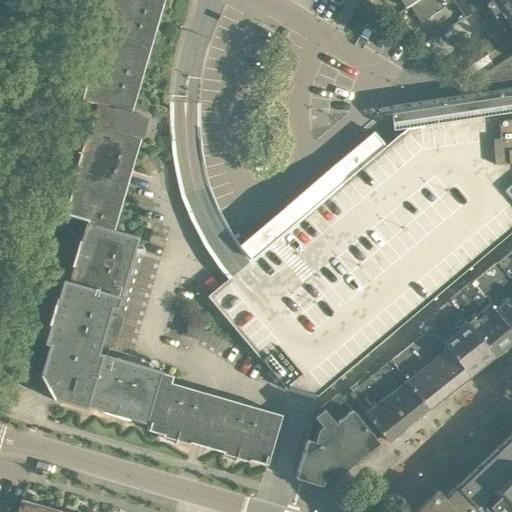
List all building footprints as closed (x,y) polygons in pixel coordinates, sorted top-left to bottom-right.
[(108,226),(120,185),(134,137),(141,139),(147,119),(125,112),(157,0),(109,0),(93,57),(100,59),(93,85),(86,83),(80,100),(86,102),(81,120),(90,122),(85,141),(93,143),(85,169),(77,167),(68,200),(75,203),(71,217),(86,221),(113,229),(114,227),(108,226)] [(418,21),(443,5),(450,0),(452,0),(464,17),(485,3),(489,0),(413,0),(403,7),(405,9),(410,7),(418,21)] [(511,0),(489,0),(485,3),(494,16),(496,14),(503,25),(507,22),(511,19),(511,0)] [(367,21),(375,7),(365,1),(356,15),(367,21)] [(468,81),(511,52),(511,19),(507,22),(508,23),(488,37),(479,42),(487,54),(461,70),(468,81)] [(463,85),(472,93),(511,87),(511,52),(468,81),(463,85)] [(219,268),(227,280),(206,297),(287,391),(290,389),(316,397),(511,232),(511,200),(504,190),(511,183),(511,112),(407,129),(385,147),(374,133),(352,151),(341,160),(342,160),(239,247),(242,251),(219,268)] [(172,376),(161,373),(145,368),(146,367),(116,359),(115,360),(97,354),(100,343),(102,343),(102,340),(114,344),(122,318),(110,315),(110,313),(109,313),(111,308),(116,310),(124,285),(125,285),(133,255),(132,254),(137,239),(112,232),(113,229),(86,221),(81,239),(80,239),(71,269),(72,269),(68,282),(63,281),(58,297),(56,297),(48,327),(49,327),(44,344),(49,345),(41,372),(39,373),(54,402),(55,400),(86,409),(87,407),(100,411),(100,412),(130,421),(130,420),(147,425),(146,430),(164,435),(166,428),(178,432),(176,439),(191,439),(190,443),(223,453),(225,447),(250,458),(250,460),(267,466),(282,416),(170,383),(172,376)] [(496,264),(511,284),(511,252),(498,264),(497,263),(496,264)] [(511,332),(511,284),(496,264),(473,283),(511,332)] [(450,300),(451,301),(493,356),(511,340),(511,332),(473,283),(472,282),(450,300)] [(439,312),(425,323),(432,331),(468,376),(493,356),(451,301),(438,311),(439,312)] [(186,335),(196,338),(200,326),(190,323),(186,335)] [(468,376),(432,331),(392,362),(428,407),(468,376)] [(371,379),(407,423),(428,407),(392,362),(381,370),(371,379)] [(407,423),(371,379),(360,388),(350,396),(385,441),(407,423)] [(378,444),(351,411),(337,393),(319,408),(322,411),(314,417),(322,427),(317,431),(322,438),(317,437),(316,443),(306,440),(294,479),(322,487),(325,477),(334,479),(378,444)] [(511,511),(511,431),(458,483),(459,484),(448,494),(441,485),(435,490),(412,511),(511,511)] [(56,511),(20,502),(16,511),(56,511)]
